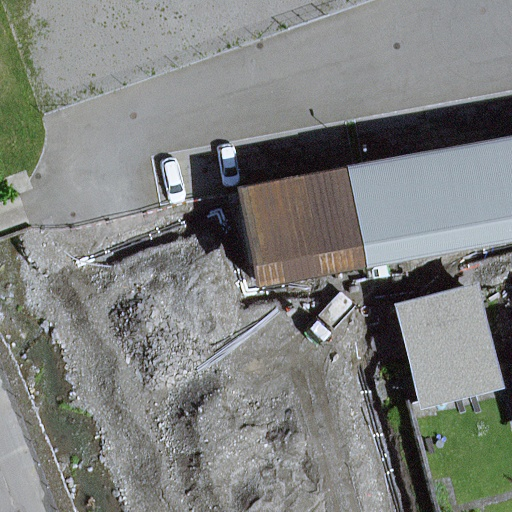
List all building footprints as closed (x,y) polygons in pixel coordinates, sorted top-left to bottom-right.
[(511,219),(511,144),(238,195),(255,281),(299,273),(297,260),(511,219)] [(235,243),(223,206),(176,221),(188,258),(235,243)] [(29,240),(27,233),(0,242),(0,368),(3,376),(48,501),(44,502),(47,511),(283,511),(207,298),(102,335),(92,309),(126,297),(117,271),(83,283),(63,228),(29,240)] [(411,366),(484,347),(470,291),(395,311),(410,366),(411,366)] [(421,403),(494,384),(484,347),(411,366),(421,403)]
